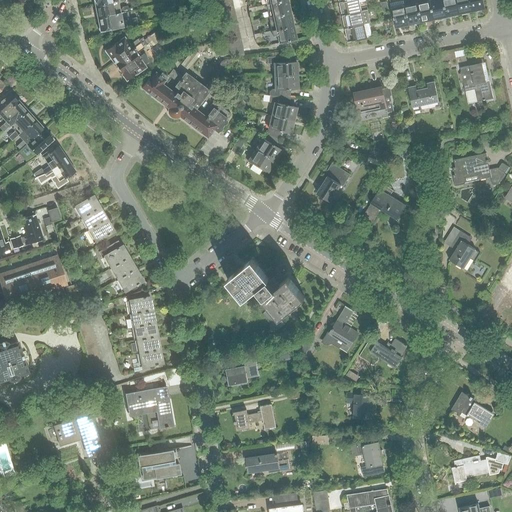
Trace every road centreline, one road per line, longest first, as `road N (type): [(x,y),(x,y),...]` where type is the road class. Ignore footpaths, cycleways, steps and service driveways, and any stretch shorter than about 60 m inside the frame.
road 1 (residential): [(213,511),(212,455),(169,277)]
road 2 (tertiary): [(263,213),(457,335)]
road 3 (residential): [(429,511),(417,406),(457,335)]
road 4 (residential): [(329,63),(504,27)]
road 5 (residential): [(263,213),(320,134),(329,63)]
road 6 (tertiary): [(140,133),(263,213)]
road 7 (tertiary): [(28,51),(140,133)]
road 8 (residential): [(0,215),(115,178)]
